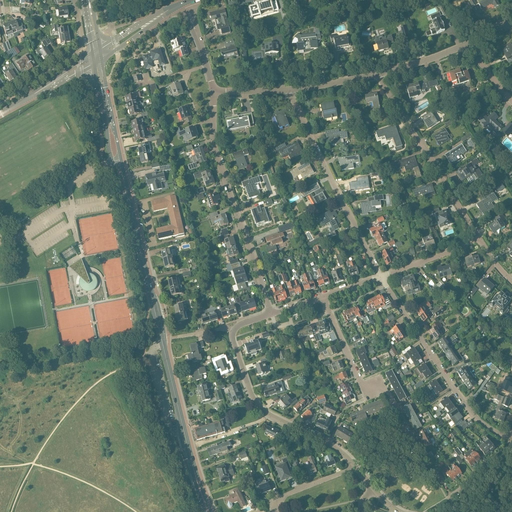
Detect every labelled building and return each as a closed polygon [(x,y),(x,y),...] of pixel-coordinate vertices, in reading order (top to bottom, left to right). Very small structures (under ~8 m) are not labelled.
[(249,8),(252,18),(261,15),(260,13),(273,9),(274,11),(270,0),(269,0),(258,4),(257,3),(254,4),(255,6),(249,8)] [(492,3),(495,8),(500,6),(497,1),(498,0),(497,0),(485,0),(478,4),(481,9),(492,3)] [(67,9),(58,10),(59,18),(63,17),(68,16),(67,9)] [(226,17),(224,10),(221,11),(221,12),(218,13),(218,12),(214,13),(211,14),(210,14),(212,21),(214,20),(214,21),(215,20),(217,26),(220,25),(222,35),(230,33),(226,17)] [(435,29),(430,31),(432,36),(437,34),(445,31),(443,27),(444,27),(442,22),(441,23),(440,19),(442,18),(439,13),(430,17),(432,22),(435,29)] [(9,24),(12,32),(16,30),(17,33),(26,30),(24,26),(23,26),(20,20),(16,21),(9,24)] [(13,34),(12,32),(9,24),(2,26),(6,37),(13,34)] [(58,32),(59,36),(69,35),(68,28),(58,29),(57,25),(53,26),(54,29),(55,33),(58,32)] [(293,41),(292,44),(297,44),(298,52),(305,51),(306,53),(308,52),(311,51),(311,50),(318,49),(318,46),(317,40),(321,39),(321,36),(320,35),(320,31),(320,30),(319,30),(316,28),(315,28),(315,31),(315,34),(300,36),(299,34),(295,38),(293,41)] [(408,31),(402,32),(401,32),(403,39),(409,37),(408,31)] [(69,35),(59,36),(60,45),(61,45),(64,44),(64,45),(65,45),(65,44),(70,43),(69,35)] [(351,45),(351,44),(351,42),(351,41),(348,41),(347,36),(337,39),(336,35),(330,36),(331,41),(334,41),(336,52),(341,51),(342,53),(352,51),(351,47),(351,45)] [(383,39),(382,36),(375,38),(379,52),(389,49),(388,45),(394,43),(392,37),(383,39)] [(179,48),(182,57),(188,55),(186,48),(187,47),(185,39),(182,40),(181,39),(171,42),(174,50),(179,48)] [(269,44),(264,44),(265,54),(270,54),(269,52),(275,52),(275,53),(279,53),(279,49),(278,49),(278,47),(278,43),(275,44),(275,45),(269,45),(269,44)] [(511,43),(511,44),(507,46),(507,45),(505,47),(506,48),(503,50),(509,61),(511,59),(511,43)] [(225,49),(220,50),(222,60),(235,56),(238,55),(236,46),(234,47),(232,47),(232,44),(224,46),(225,49)] [(45,48),(41,51),(39,48),(35,51),(40,58),(42,57),(45,60),(51,56),(45,48)] [(161,67),(165,65),(160,50),(150,53),(151,55),(147,56),(146,58),(145,57),(143,58),(143,59),(143,60),(145,61),(144,63),(146,70),(152,68),(151,64),(152,61),(158,59),(161,67)] [(29,71),(36,66),(29,56),(17,64),(20,70),(26,66),(29,71)] [(8,66),(9,68),(3,72),(5,75),(3,76),(6,79),(7,78),(10,83),(16,79),(11,71),(12,71),(15,69),(12,64),(8,66)] [(468,72),(464,73),(461,74),(460,70),(449,73),(452,83),(457,81),(456,78),(458,77),(460,85),(471,82),(468,72)] [(410,85),(406,86),(410,99),(418,96),(417,92),(421,91),(425,90),(430,88),(434,87),(433,81),(428,83),(419,85),(418,84),(411,86),(410,85)] [(155,84),(149,86),(151,95),(158,93),(155,84)] [(170,88),(174,98),(183,95),(180,84),(170,88)] [(377,94),(365,96),(367,104),(373,103),(373,107),(371,108),(371,111),(380,110),(378,97),(377,94)] [(126,98),(128,104),(137,102),(138,102),(137,96),(126,98)] [(137,102),(128,104),(129,110),(138,108),(140,108),(144,107),(144,104),(141,104),(140,101),(138,102),(137,102)] [(333,103),(320,105),(322,112),(323,112),(324,117),(324,120),(338,117),(336,109),(335,110),(333,103)] [(193,122),(191,117),(188,107),(178,110),(182,121),(185,119),(187,124),(193,122)] [(144,117),(148,116),(147,112),(144,113),(143,110),(140,111),(140,108),(138,108),(129,110),(130,116),(141,114),(142,117),(144,117)] [(270,115),(272,119),(274,118),(277,124),(275,125),(277,130),(289,126),(285,114),(287,113),(286,110),(279,112),(278,111),(276,112),(276,113),(270,115)] [(422,119),(428,129),(438,123),(431,113),(422,119)] [(232,118),(226,119),(226,122),(227,128),(228,130),(238,128),(238,130),(250,128),(250,125),(254,124),(252,114),(238,117),(237,115),(232,116),(232,118)] [(484,114),(477,119),(481,124),(482,124),(485,128),(488,126),(492,131),(496,135),(499,132),(499,133),(503,128),(494,121),(498,118),(494,114),(488,119),(484,114)] [(458,116),(444,124),(446,127),(457,120),(458,122),(461,120),(458,116)] [(132,123),(133,130),(143,127),(142,124),(145,123),(144,117),(142,117),(139,118),(139,122),(132,123)] [(511,124),(510,123),(502,132),(505,134),(510,129),(511,130),(511,124)] [(385,137),(386,141),(399,137),(395,126),(376,132),(378,139),(385,137)] [(143,127),(133,130),(135,136),(144,133),(150,132),(149,129),(143,130),(143,127)] [(181,128),(176,130),(179,138),(186,136),(188,141),(196,138),(196,137),(198,136),(196,132),(198,131),(196,128),(195,128),(184,132),(183,133),(181,128)] [(445,130),(435,137),(438,142),(437,143),(439,147),(449,141),(446,137),(448,136),(445,130)] [(335,133),(327,134),(328,146),(341,144),(341,140),(348,138),(347,132),(346,131),(335,133)] [(144,133),(135,136),(136,141),(143,140),(146,140),(147,140),(147,141),(152,140),(151,136),(149,136),(145,137),(144,133)] [(472,136),(470,133),(460,140),(462,143),(472,136)] [(284,143),(274,149),(277,155),(280,153),(281,155),(282,158),(288,155),(291,160),(303,154),(297,142),(289,147),(288,146),(286,147),(284,143)] [(142,149),(138,150),(140,157),(148,155),(149,155),(148,151),(151,150),(149,143),(141,145),(142,149)] [(462,145),(445,156),(451,165),(454,163),(455,164),(461,160),(458,156),(459,155),(461,154),(462,155),(467,152),(462,145)] [(201,161),(202,164),(207,162),(202,147),(199,148),(200,149),(193,151),(195,156),(192,157),(194,163),(188,166),(189,171),(201,167),(199,164),(197,165),(196,163),(201,161)] [(248,167),(244,157),(249,155),(247,149),(232,155),(234,160),(236,160),(239,170),(248,167)] [(148,155),(140,157),(141,164),(151,162),(150,159),(149,155),(148,155)] [(354,169),(353,164),(360,163),(359,156),(345,158),(338,159),(340,171),(354,169)] [(414,157),(395,163),(397,170),(404,168),(405,172),(414,170),(417,179),(421,178),(421,177),(418,168),(414,157)] [(480,163),(477,159),(472,163),(472,164),(456,174),(462,183),(467,180),(470,184),(477,179),(477,180),(482,176),(477,169),(476,170),(474,167),(480,163)] [(301,167),(291,172),(294,179),(301,175),(303,179),(314,173),(309,163),(307,163),(306,160),(299,163),(301,167)] [(160,172),(145,176),(148,186),(152,185),(154,191),(162,189),(160,183),(165,182),(163,172),(167,171),(171,170),(170,165),(166,166),(159,167),(160,172)] [(206,187),(215,184),(210,172),(206,173),(205,170),(193,174),(196,180),(202,178),(205,187),(206,187)] [(245,188),(249,200),(261,196),(259,191),(257,192),(255,185),(261,183),(259,177),(242,183),(244,189),(245,188)] [(356,182),(349,183),(350,188),(356,187),(356,191),(370,189),(368,177),(356,179),(356,182)] [(457,181),(452,184),(456,190),(461,187),(457,181)] [(321,194),(319,190),(320,189),(317,183),(301,192),(304,198),(309,195),(315,206),(326,200),(323,193),(321,194)] [(422,196),(423,199),(436,195),(432,184),(426,186),(426,187),(413,191),(415,198),(422,196)] [(196,196),(197,196),(203,194),(205,193),(203,188),(197,190),(199,195),(196,196)] [(494,194),(485,200),(484,199),(491,194),(490,192),(489,191),(481,197),(483,201),(477,205),(483,215),(495,208),(492,204),(498,200),(494,194)] [(218,205),(217,201),(220,200),(218,194),(207,197),(211,208),(218,205)] [(369,202),(360,204),(361,210),(361,211),(362,211),(362,215),(362,216),(368,215),(368,214),(368,213),(377,212),(376,211),(375,207),(381,206),(380,201),(384,201),(383,195),(374,197),(375,198),(368,199),(369,202)] [(175,236),(176,239),(184,236),(175,197),(152,202),(154,212),(168,209),(172,226),(157,230),(159,240),(174,236),(174,237),(175,236)] [(251,211),(256,224),(268,220),(264,209),(261,210),(260,208),(251,211)] [(444,224),(445,226),(451,224),(447,211),(440,213),(438,208),(427,213),(429,217),(435,214),(439,226),(444,224)] [(229,225),(225,215),(219,217),(217,212),(209,215),(213,226),(219,223),(221,227),(229,225)] [(329,212),(317,219),(322,227),(326,225),(329,223),(332,228),(329,229),(331,233),(325,235),(327,239),(336,235),(335,231),(340,229),(339,228),(337,224),(341,222),(336,215),(335,212),(331,214),(329,212)] [(493,234),(505,227),(502,222),(506,220),(502,215),(495,219),(497,222),(489,227),(493,234)] [(290,224),(278,228),(280,233),(282,238),(285,237),(283,233),(282,230),(291,227),(290,224)] [(376,227),(370,230),(373,237),(375,237),(383,233),(383,232),(385,232),(384,229),(382,230),(379,224),(376,226),(376,227)] [(275,235),(266,239),(267,243),(276,240),(276,241),(271,243),(272,245),(273,246),(266,248),(268,253),(276,250),(275,246),(276,246),(283,243),(281,239),(282,239),(282,238),(280,233),(275,235)] [(383,233),(375,237),(378,243),(379,246),(388,242),(383,233)] [(419,244),(418,244),(420,249),(421,249),(422,252),(426,251),(435,248),(432,238),(431,236),(427,238),(422,239),(423,242),(419,244)] [(228,237),(221,239),(224,245),(224,244),(226,250),(227,249),(228,251),(237,248),(233,238),(229,240),(228,237)] [(228,251),(226,251),(227,255),(229,261),(229,262),(234,260),(233,259),(233,258),(239,255),(237,248),(228,251)] [(381,254),(384,260),(392,257),(396,255),(393,249),(381,254)] [(170,251),(162,253),(163,259),(174,257),(177,256),(175,250),(170,251)] [(464,259),(467,268),(480,264),(478,256),(472,258),(472,257),(464,259)] [(176,267),(174,257),(163,259),(165,269),(176,267)] [(393,259),(392,257),(384,260),(387,266),(398,260),(397,257),(393,259)] [(69,267),(82,280),(81,281),(81,282),(81,283),(81,284),(81,285),(81,286),(82,286),(82,287),(82,288),(83,288),(84,289),(85,290),(86,290),(87,290),(88,290),(89,290),(90,290),(91,290),(92,289),(93,289),(94,288),(94,287),(95,287),(95,286),(95,285),(96,285),(96,284),(96,283),(96,282),(95,281),(95,280),(94,279),(94,278),(93,278),(93,277),(92,277),(92,276),(91,276),(90,276),(89,276),(88,276),(87,276),(82,259),(69,267)] [(349,264),(347,265),(348,269),(350,276),(352,276),(354,276),(355,275),(358,273),(356,266),(355,266),(354,262),(349,264)] [(240,269),(239,263),(231,266),(235,279),(246,275),(243,268),(240,269)] [(437,268),(440,279),(452,275),(449,266),(441,269),(441,267),(437,268)] [(318,267),(312,269),(314,275),(315,275),(317,280),(319,287),(324,286),(319,271),(318,267)] [(322,270),(319,271),(324,286),(330,284),(327,277),(328,276),(327,273),(323,274),(322,270)] [(331,273),(335,284),(344,281),(340,270),(331,273)] [(308,274),(305,275),(310,290),(316,289),(313,281),(310,282),(308,274)] [(248,282),(246,275),(235,279),(239,291),(242,290),(243,290),(250,288),(250,287),(247,288),(245,283),(248,282)] [(407,278),(410,288),(410,289),(412,294),(421,291),(418,283),(416,284),(416,283),(413,276),(407,278)] [(408,288),(410,288),(407,278),(400,280),(403,288),(408,286),(408,288)] [(168,282),(170,290),(180,287),(178,279),(168,282)] [(293,285),(296,295),(301,293),(297,281),(294,282),(295,284),(293,285)] [(440,290),(445,285),(441,281),(436,286),(440,290)] [(487,295),(494,288),(490,284),(489,286),(483,281),(478,287),(487,295)] [(287,285),(291,297),(296,295),(293,285),(292,284),(287,285)] [(283,286),(278,288),(279,293),(282,300),(283,300),(285,299),(287,298),(285,291),(283,286)] [(434,287),(432,289),(438,294),(442,293),(440,290),(436,286),(434,287)] [(182,295),(180,287),(170,290),(172,297),(182,295)] [(278,288),(273,289),(273,290),(274,295),(277,302),(279,301),(281,301),(281,300),(282,300),(279,293),(278,288)] [(504,313),(506,315),(509,311),(507,309),(508,308),(506,306),(510,301),(508,299),(507,298),(508,298),(505,295),(504,296),(503,295),(503,296),(501,294),(499,297),(497,296),(490,305),(493,308),(494,307),(496,306),(500,309),(499,311),(503,314),(504,313)] [(381,295),(376,298),(381,308),(386,306),(387,308),(392,305),(386,296),(382,298),(381,295)] [(245,297),(246,302),(249,311),(256,309),(254,300),(250,301),(248,296),(245,297)] [(236,302),(238,310),(241,309),(242,313),(249,311),(246,302),(241,304),(239,298),(235,299),(236,302)] [(376,298),(371,301),(376,311),(378,309),(381,308),(376,298)] [(367,305),(364,307),(365,308),(367,312),(368,314),(371,313),(376,311),(371,301),(366,303),(367,305)] [(416,311),(420,317),(427,312),(432,308),(427,301),(424,303),(417,307),(419,310),(416,311)] [(236,310),(238,310),(236,302),(232,303),(234,307),(227,308),(230,317),(237,315),(236,310)] [(183,306),(174,308),(176,315),(186,313),(185,309),(187,308),(186,305),(183,305),(183,306)] [(441,306),(433,312),(435,315),(437,317),(445,311),(441,306)] [(223,319),(230,317),(227,308),(221,310),(220,307),(216,308),(219,316),(222,315),(223,319)] [(357,307),(352,310),(355,317),(358,316),(359,318),(363,319),(365,324),(369,321),(368,320),(367,317),(364,318),(363,315),(362,316),(361,316),(360,312),(357,307)] [(213,309),(207,311),(208,315),(211,323),(218,321),(216,317),(219,316),(216,308),(213,309)] [(356,319),(355,317),(352,310),(347,312),(351,322),(354,321),(353,320),(356,319)] [(351,322),(347,312),(342,315),(345,321),(343,322),(345,325),(346,325),(351,322)] [(427,312),(420,317),(424,322),(435,315),(433,312),(432,312),(432,313),(429,315),(427,312)] [(186,313),(176,315),(178,323),(188,320),(186,313)] [(204,325),(211,323),(208,315),(202,317),(201,313),(198,314),(200,322),(202,321),(204,325)] [(391,314),(386,317),(389,322),(394,319),(391,314)] [(323,322),(316,325),(319,333),(320,336),(329,332),(331,331),(330,329),(329,330),(327,325),(325,326),(323,322)] [(435,329),(430,332),(435,340),(436,340),(442,336),(442,335),(438,330),(442,328),(438,322),(433,326),(435,329)] [(310,326),(303,329),(306,337),(307,340),(314,338),(313,335),(310,326)] [(391,335),(393,338),(403,331),(399,326),(389,332),(391,335)] [(297,331),(296,331),(299,339),(303,338),(304,341),(307,340),(306,337),(303,329),(300,330),(300,329),(299,329),(297,330),(296,330),(297,331)] [(403,331),(393,338),(397,343),(406,337),(403,331)] [(444,339),(438,343),(440,346),(439,347),(441,349),(442,349),(454,341),(451,337),(446,341),(444,339)] [(445,355),(452,350),(450,348),(457,343),(460,341),(458,338),(454,341),(442,349),(445,355)] [(258,340),(244,345),(246,350),(245,350),(247,353),(248,355),(251,354),(251,356),(257,354),(256,352),(261,350),(258,340)] [(305,352),(299,340),(296,342),(301,354),(305,352)] [(193,354),(188,355),(189,360),(193,359),(194,362),(202,360),(201,355),(199,356),(197,348),(201,347),(201,348),(204,348),(203,342),(196,344),(191,346),(193,354)] [(324,348),(317,352),(318,355),(323,352),(324,355),(328,354),(330,358),(337,354),(334,347),(327,351),(325,351),(324,348)] [(393,347),(388,350),(392,355),(393,358),(398,355),(393,347)] [(409,347),(402,352),(407,360),(410,359),(418,354),(414,348),(411,350),(409,347)] [(356,351),(358,357),(365,354),(366,354),(364,348),(356,351)] [(454,354),(452,350),(445,355),(449,361),(461,353),(460,351),(460,350),(454,354)] [(500,359),(502,355),(493,350),(492,351),(500,359)] [(289,358),(286,351),(278,353),(281,361),(289,358)] [(461,353),(449,361),(453,366),(459,362),(460,363),(464,361),(459,354),(461,353)] [(368,360),(365,354),(358,357),(361,363),(368,360)] [(410,359),(407,360),(411,366),(413,364),(421,359),(418,354),(410,359)] [(221,369),(222,374),(232,370),(230,365),(227,366),(225,360),(215,363),(218,371),(221,369)] [(368,360),(361,363),(363,369),(370,366),(373,365),(374,364),(373,362),(372,362),(371,360),(368,361),(368,360)] [(337,367),(339,371),(344,368),(341,361),(336,363),(335,362),(331,364),(333,368),(337,367)] [(265,363),(256,367),(259,376),(268,372),(265,363)] [(461,379),(471,372),(468,368),(470,367),(471,366),(470,363),(465,365),(459,367),(460,371),(457,373),(461,379)] [(428,370),(425,364),(417,370),(421,375),(428,370)] [(363,369),(366,375),(375,371),(373,365),(370,366),(363,369)] [(204,368),(198,370),(199,371),(191,373),(193,382),(203,379),(201,375),(206,374),(204,368)] [(424,377),(426,379),(432,375),(428,370),(419,376),(420,379),(424,377)] [(388,380),(395,376),(392,371),(385,374),(388,380)] [(461,379),(465,384),(475,378),(472,373),(471,372),(461,379)] [(348,378),(345,373),(335,377),(333,378),(334,381),(336,380),(340,378),(341,381),(348,378)] [(391,385),(398,382),(395,376),(388,380),(391,385)] [(511,395),(511,394),(511,379),(506,377),(500,391),(511,395)] [(472,379),(465,384),(469,390),(477,385),(475,383),(472,379)] [(422,381),(415,385),(415,386),(416,389),(424,384),(422,381)] [(439,386),(436,381),(429,385),(433,390),(439,386)] [(274,385),(263,389),(266,397),(277,393),(277,394),(284,392),(281,382),(274,384),(274,385)] [(394,391),(401,387),(398,382),(391,385),(394,391)] [(200,390),(202,399),(210,397),(207,385),(197,387),(198,391),(200,390)] [(343,395),(351,392),(352,391),(350,387),(350,388),(348,385),(342,387),(344,392),(343,393),(343,395)] [(229,389),(234,402),(242,399),(240,395),(240,396),(236,386),(229,389)] [(433,390),(436,396),(443,391),(439,386),(433,390)] [(397,396),(403,393),(401,387),(394,391),(397,396)] [(223,400),(220,391),(214,393),(217,402),(223,400)] [(351,400),(354,399),(354,398),(355,398),(353,395),(351,392),(345,395),(346,397),(343,398),(346,405),(352,403),(351,400)] [(397,396),(400,402),(406,398),(403,393),(397,396)] [(281,401),(278,404),(281,407),(280,408),(282,410),(283,409),(283,410),(288,406),(291,404),(293,406),(298,402),(295,399),(292,402),(286,395),(283,397),(280,400),(281,401)] [(301,402),(294,408),(298,413),(305,406),(312,400),(308,396),(301,402)] [(324,396),(317,399),(319,406),(326,403),(324,396)] [(498,407),(503,409),(504,406),(508,407),(510,401),(496,396),(494,400),(500,402),(498,407)] [(451,403),(448,398),(440,403),(444,409),(451,403)] [(379,411),(386,409),(383,400),(376,402),(379,411)] [(373,414),(379,411),(376,402),(369,405),(373,414)] [(444,409),(446,408),(449,413),(455,408),(451,403),(444,409)] [(321,412),(320,413),(327,417),(329,417),(329,416),(325,415),(326,412),(334,416),(337,410),(326,405),(323,410),(321,409),(321,410),(321,412)] [(369,405),(363,407),(364,410),(366,416),(373,414),(369,405)] [(413,411),(410,405),(403,409),(406,414),(413,411)] [(308,411),(301,417),(306,422),(309,419),(314,424),(317,416),(316,416),(314,415),(313,411),(314,410),(318,409),(319,410),(321,412),(321,410),(318,406),(311,408),(307,409),(308,411)] [(498,407),(495,415),(497,416),(496,420),(503,422),(506,414),(501,413),(503,409),(498,407)] [(455,408),(449,413),(447,415),(450,419),(459,413),(455,408)] [(364,410),(357,413),(360,422),(367,419),(366,416),(364,410)] [(416,416),(413,411),(406,414),(409,420),(416,416)] [(357,413),(350,415),(353,424),(360,422),(357,413)] [(454,425),(463,418),(459,413),(450,419),(451,420),(448,422),(449,424),(452,422),(454,425)] [(416,416),(409,420),(412,425),(419,422),(418,419),(419,419),(418,415),(416,416)] [(318,421),(316,427),(321,429),(325,421),(322,419),(323,418),(323,417),(321,417),(319,421),(318,421)] [(327,417),(326,420),(327,420),(327,421),(325,421),(321,429),(327,432),(329,427),(328,427),(332,420),(331,420),(328,418),(329,417),(327,417)] [(458,427),(460,429),(465,425),(467,424),(465,421),(458,426),(455,428),(456,429),(458,427)] [(200,428),(194,430),(197,441),(224,433),(220,422),(202,427),(202,425),(199,426),(200,428)] [(412,425),(415,431),(422,427),(419,422),(412,425)] [(346,431),(340,427),(335,435),(341,439),(346,431)] [(276,438),(279,431),(275,429),(274,431),(268,428),(265,433),(276,438)] [(425,430),(417,434),(417,435),(419,439),(427,435),(431,433),(428,429),(425,430)] [(341,439),(347,442),(352,434),(346,431),(341,439)] [(419,439),(422,444),(430,440),(427,435),(419,439)] [(430,440),(422,444),(424,448),(432,444),(433,446),(435,443),(433,438),(430,440)] [(487,439),(482,443),(490,453),(495,449),(497,447),(497,445),(497,444),(496,443),(495,442),(493,443),(491,444),(487,439)] [(213,448),(210,449),(208,450),(210,457),(212,456),(227,451),(226,448),(230,446),(229,443),(225,444),(224,441),(217,443),(218,446),(217,446),(213,447),(213,448)] [(482,443),(478,446),(479,448),(485,456),(490,453),(482,443)] [(470,457),(476,464),(481,460),(480,460),(483,458),(479,454),(477,455),(473,450),(471,452),(473,454),(470,457)] [(248,458),(245,452),(239,454),(241,460),(248,458)] [(328,468),(335,465),(333,459),(332,456),(321,460),(323,464),(326,463),(328,468)] [(471,467),(476,464),(470,457),(468,459),(466,456),(464,458),(471,467)] [(310,462),(312,467),(307,469),(309,475),(310,475),(313,474),(316,472),(315,468),(316,467),(314,461),(314,460),(315,460),(314,457),(313,458),(313,457),(308,458),(310,462)] [(280,476),(282,481),(287,479),(286,479),(290,477),(289,473),(290,473),(288,468),(291,467),(287,458),(283,460),(285,465),(277,468),(280,476)] [(216,468),(219,475),(233,471),(231,466),(228,467),(228,468),(226,469),(224,465),(216,468)] [(454,469),(452,471),(457,478),(458,477),(458,478),(459,477),(460,476),(462,474),(456,467),(454,465),(452,466),(454,469)] [(267,466),(262,468),(264,475),(270,474),(267,466)] [(446,469),(441,472),(445,477),(447,475),(452,482),(455,480),(457,479),(457,478),(452,471),(449,473),(447,470),(446,469)] [(234,475),(233,471),(219,475),(221,482),(229,480),(228,476),(230,475),(231,476),(234,475)] [(438,474),(435,475),(441,485),(445,483),(439,473),(438,474)] [(268,480),(264,482),(261,483),(263,486),(257,488),(258,491),(259,492),(261,492),(262,494),(270,491),(270,488),(271,488),(268,480)] [(229,498),(225,500),(227,506),(228,507),(228,508),(229,508),(231,508),(232,508),(233,507),(232,505),(232,504),(237,502),(240,509),(246,506),(241,496),(238,488),(232,491),(233,494),(228,497),(229,498)]
